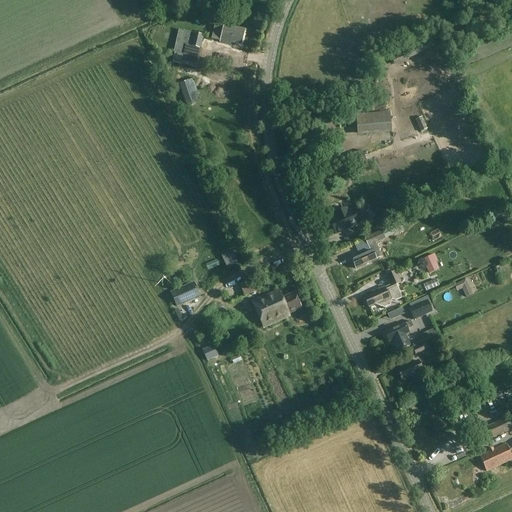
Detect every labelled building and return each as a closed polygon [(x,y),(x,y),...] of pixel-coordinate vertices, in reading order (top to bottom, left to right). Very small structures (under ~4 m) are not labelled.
[(242,45),(245,31),(223,25),(219,43),(231,46),(232,43),(242,45)] [(194,34),(191,48),(201,50),(204,37),(194,34)] [(195,105),(186,81),(180,84),(188,107),(195,105)] [(392,130),(390,113),(356,116),(358,133),(392,130)] [(427,129),(422,117),(415,119),(421,132),(427,129)] [(346,157),(353,175),(354,178),(370,172),(362,151),(346,157)] [(358,222),(351,208),(347,210),(346,207),(333,212),(335,216),(329,219),(335,233),(358,222)] [(361,224),(370,220),(364,207),(355,210),(361,224)] [(393,235),(391,229),(382,233),(381,231),(364,239),(370,252),(351,260),(356,270),(376,260),(376,259),(381,256),(375,244),(385,239),(393,235)] [(438,270),(435,262),(436,261),(434,254),(432,255),(423,258),(429,273),(438,270)] [(216,260),(205,265),(208,270),(218,266),(216,260)] [(401,299),(395,286),(400,284),(395,272),(386,276),(390,286),(384,289),(383,287),(371,292),(372,294),(364,298),(368,307),(374,305),(383,309),(389,306),(391,301),(395,302),(401,299)] [(431,291),(439,287),(437,280),(428,284),(431,291)] [(473,295),(466,280),(454,286),(457,292),(462,289),(466,298),(473,295)] [(170,293),(176,307),(200,297),(194,282),(170,293)] [(282,299),(278,290),(251,301),(264,329),(290,317),(289,315),(302,309),(294,293),(282,299)] [(487,307),(487,298),(477,298),(477,307),(487,307)] [(409,310),(414,321),(432,313),(427,302),(409,310)] [(413,328),(411,322),(405,325),(405,324),(384,333),(389,343),(392,341),(397,353),(410,347),(405,335),(409,334),(407,330),(413,328)] [(416,356),(428,350),(425,344),(413,350),(416,356)] [(401,381),(422,372),(418,362),(397,371),(401,381)] [(253,395),(253,385),(236,386),(237,396),(253,395)] [(488,441),(510,431),(508,428),(506,425),(504,419),(482,429),(488,441)] [(487,472),(511,460),(511,458),(505,445),(479,457),(487,472)]
